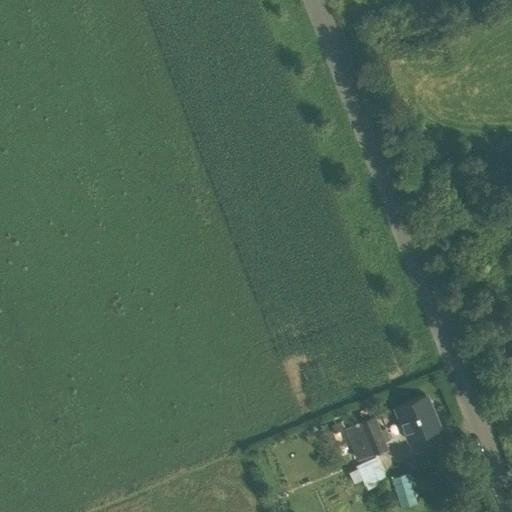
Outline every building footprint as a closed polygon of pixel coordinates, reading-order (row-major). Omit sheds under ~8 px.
[(511,342),(501,347),(511,374),(511,342)] [(425,394),(395,406),(409,440),(438,427),(425,394)] [(373,416),(345,427),(358,458),(386,447),(383,441),(389,438),(384,427),(379,430),(373,416)] [(345,458),(355,454),(344,428),(335,432),(345,458)] [(356,462),(363,483),(384,477),(376,455),(356,462)]
